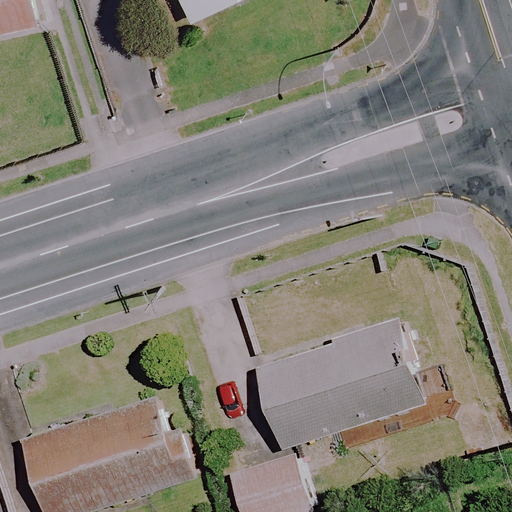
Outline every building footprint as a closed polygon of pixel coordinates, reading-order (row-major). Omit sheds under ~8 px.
[(0,0),(0,33),(39,25),(33,0),(0,0)] [(210,0),(188,0),(193,9),(210,0)] [(419,372),(403,322),(264,367),(291,451),(456,399),(445,364),(419,372)] [(175,437),(162,402),(31,446),(53,511),(105,511),(199,480),(183,434),(175,437)] [(318,511),(299,456),(236,478),(247,511),(318,511)]
